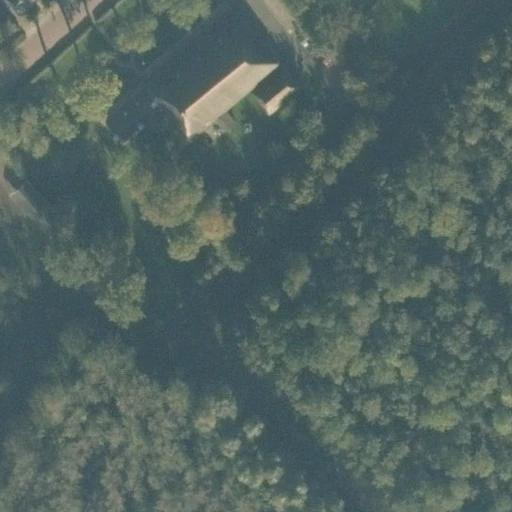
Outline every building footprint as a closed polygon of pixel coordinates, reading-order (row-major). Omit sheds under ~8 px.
[(7,0),(18,12),(32,0),(7,0)] [(230,5),(145,77),(147,80),(105,118),(123,138),(159,106),(187,139),(273,66),(278,62),(230,5)] [(361,79),(335,48),(321,59),(348,89),(341,95),(359,115),(372,93),(360,79),(361,79)] [(278,62),(273,66),(275,68),(249,90),(267,112),(298,86),(280,64),(278,62)] [(217,117),(228,130),(236,123),(225,110),(217,117)] [(26,177),(17,185),(8,193),(42,228),(59,213),(26,177)]
